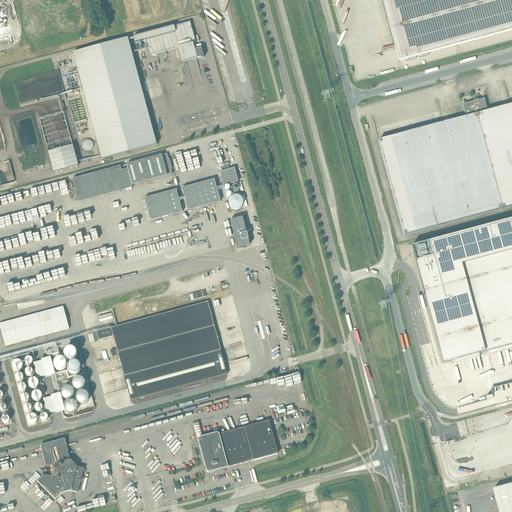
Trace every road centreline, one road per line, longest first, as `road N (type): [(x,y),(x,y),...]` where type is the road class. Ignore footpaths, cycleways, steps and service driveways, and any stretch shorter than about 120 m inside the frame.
road 1 (unclassified): [(363,368),(263,0)]
road 2 (unknown): [(384,269),(403,265),(412,273),(445,384),(463,388),(511,376)]
road 3 (unclassified): [(198,511),(384,461)]
